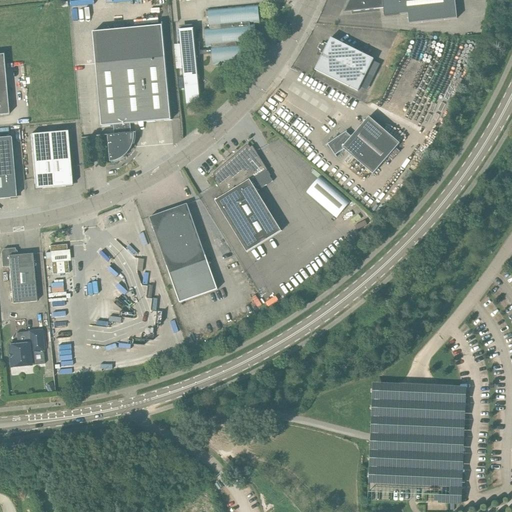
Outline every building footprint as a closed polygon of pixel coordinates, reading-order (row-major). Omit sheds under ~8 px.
[(457,18),(455,0),(350,0),(351,12),(384,8),(385,16),(409,14),(410,24),(457,18)] [(253,5),(207,9),(209,28),(204,28),(206,46),(211,46),(211,50),(200,51),(200,43),(195,43),(193,29),(179,30),(186,104),(200,103),(200,55),(212,54),(213,65),(233,63),(233,62),(238,61),(236,43),(251,42),(251,37),(253,36),(253,31),(250,31),(249,23),(254,22),(253,5)] [(131,133),(130,124),(171,120),(162,26),(92,33),(101,127),(113,126),(114,135),(97,136),(97,137),(107,136),(110,162),(116,161),(122,158),(127,154),(125,151),(128,147),(131,149),(133,144),(134,139),(134,134),(136,133),(131,133)] [(358,91),(374,59),(331,38),(315,70),(358,91)] [(400,144),(369,117),(352,137),(346,132),(347,132),(347,131),(326,146),(328,145),(336,158),(337,157),(336,156),(344,150),(373,175),(400,144)] [(49,133),(54,187),(72,186),(67,131),(49,133)] [(35,189),(54,187),(49,133),(30,134),(35,189)] [(10,137),(0,138),(0,199),(16,198),(10,137)] [(267,170),(252,146),(250,148),(248,145),(248,144),(212,175),(213,175),(215,178),(213,179),(223,196),(215,201),(246,253),(281,232),(249,180),(267,170)] [(350,202),(320,176),(306,193),(336,219),(350,202)] [(180,303),(218,290),(187,204),(149,218),(180,303)] [(52,275),(69,273),(66,245),(49,246),(52,275)] [(16,256),(15,249),(1,250),(2,268),(9,267),(13,304),(37,302),(32,254),(16,256)] [(45,365),(41,331),(29,333),(31,345),(29,345),(28,344),(9,346),(11,368),(45,365)] [(51,383),(46,386),(49,393),(55,390),(51,383)]
